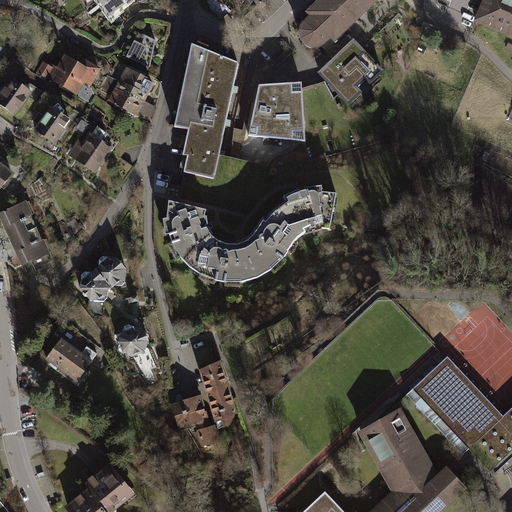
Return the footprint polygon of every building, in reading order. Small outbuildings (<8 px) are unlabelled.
[(94,0),(112,24),(126,11),(125,9),(137,0),(94,0)] [(221,0),(225,4),(226,3),(239,16),(255,0),(221,0)] [(317,0),(304,12),(308,16),(303,21),(300,24),(298,30),(298,35),(300,39),(303,43),(306,47),(311,49),(317,49),(319,48),(322,47),(325,50),(330,46),(379,0),(317,0)] [(511,0),(481,0),(471,26),(511,43),(511,102),(505,119),(511,122),(511,0)] [(447,37),(425,26),(391,94),(447,122),(481,54),(447,37)] [(139,32),(127,57),(150,68),(157,39),(139,32)] [(338,53),(316,72),(347,106),(363,92),(357,86),(365,79),(370,84),(383,71),(353,39),(338,53)] [(189,45),(172,127),(186,130),(181,155),(186,157),(183,172),(184,173),(214,179),(219,154),(237,64),(189,45)] [(43,61),(37,72),(78,96),(85,83),(92,87),(102,69),(86,59),(83,65),(65,54),(58,67),(52,64),(51,66),(43,61)] [(127,66),(108,101),(138,117),(140,112),(151,118),(157,107),(146,101),(157,82),(127,66)] [(12,77),(0,94),(0,105),(16,116),(33,92),(12,77)] [(258,85),(247,136),(305,143),(301,83),(258,85)] [(38,125),(34,130),(55,145),(67,129),(65,128),(71,120),(62,113),(65,111),(59,103),(54,107),(52,106),(44,116),(38,125)] [(38,125),(44,116),(39,113),(33,121),(38,125)] [(78,139),(67,155),(96,175),(114,148),(108,144),(109,142),(105,139),(109,134),(98,127),(93,134),(90,132),(83,142),(78,139)] [(214,179),(184,173),(181,187),(240,200),(269,178),(271,166),(219,154),(214,179)] [(0,161),(0,190),(14,172),(0,161)] [(51,196),(42,177),(34,183),(42,200),(51,196)] [(205,211),(166,202),(165,219),(161,220),(164,236),(167,235),(170,245),(179,259),(188,268),(199,276),(214,282),(224,284),(239,284),(256,279),(271,270),(282,260),(291,246),(298,238),(305,234),(305,235),(322,230),(321,229),(330,230),(336,194),(322,193),(322,186),(304,188),(305,191),(299,192),(299,190),(284,196),(287,203),(273,213),(264,222),(262,221),(252,236),(246,241),(236,245),(226,245),(216,241),(209,236),(211,234),(207,228),(205,228),(204,226),(207,225),(207,217),(204,217),(205,211)] [(27,201),(0,213),(0,219),(22,267),(51,254),(45,240),(43,241),(31,215),(33,215),(27,201)] [(86,272),(82,276),(81,289),(91,301),(105,301),(108,299),(109,292),(115,286),(122,286),(126,283),(127,269),(117,258),(103,257),(100,260),(99,267),(93,273),(86,272)] [(125,327),(119,342),(123,352),(134,357),(145,352),(150,342),(146,332),(130,325),(125,327)] [(42,349),(30,366),(42,375),(50,363),(78,382),(98,354),(87,347),(83,353),(62,338),(50,355),(42,349)] [(468,448),(489,472),(511,449),(511,406),(503,415),(446,354),(406,395),(459,453),(468,448)] [(223,361),(201,371),(216,423),(218,423),(220,430),(224,428),(225,429),(232,426),(236,417),(236,415),(239,414),(223,361)] [(203,395),(172,404),(179,429),(197,424),(199,430),(212,427),(203,395)] [(398,405),(356,428),(389,488),(363,511),(344,511),(323,488),(298,511),(437,511),(452,499),(466,484),(453,470),(448,464),(446,462),(438,470),(436,472),(398,405)] [(216,425),(212,427),(199,430),(197,431),(202,447),(221,442),(216,425)] [(89,489),(65,508),(68,511),(115,511),(136,495),(111,464),(102,471),(85,484),(89,489)]
